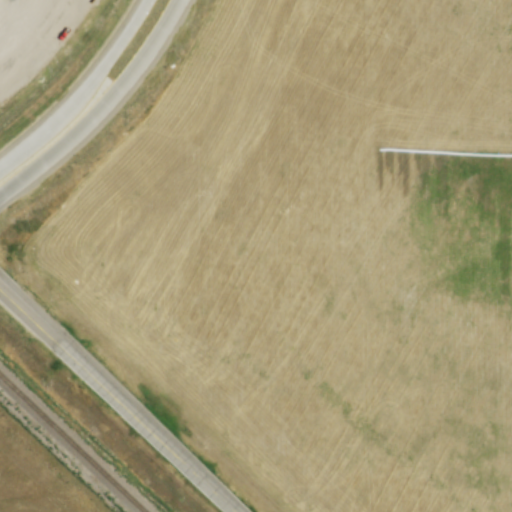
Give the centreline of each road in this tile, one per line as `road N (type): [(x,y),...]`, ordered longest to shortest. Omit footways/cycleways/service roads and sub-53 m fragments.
road 1 (tertiary): [(236,511),(0,289)]
road 2 (tertiary): [(0,196),(113,93),(177,0)]
road 3 (tertiary): [(141,0),(51,118),(0,158)]
